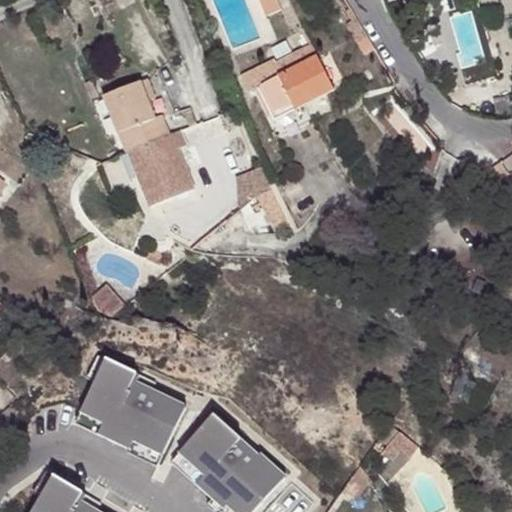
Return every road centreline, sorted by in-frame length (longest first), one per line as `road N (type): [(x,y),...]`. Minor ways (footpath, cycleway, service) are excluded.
road 1 (residential): [(511,129),(464,126),(437,111),(366,0)]
road 2 (unknown): [(170,0),(234,191)]
